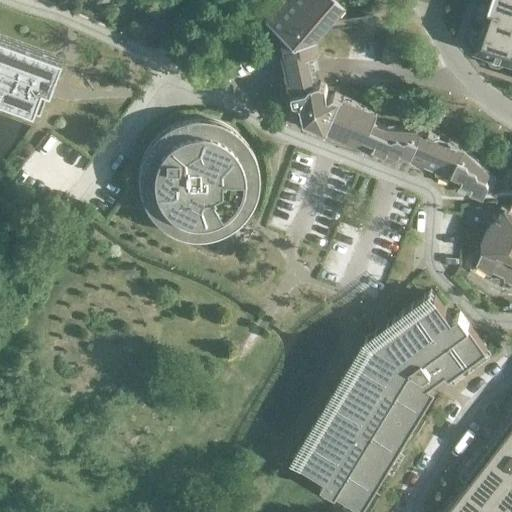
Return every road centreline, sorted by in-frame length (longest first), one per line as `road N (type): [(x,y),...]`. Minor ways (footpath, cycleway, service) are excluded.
road 1 (residential): [(511,322),(475,312),(431,266),(428,191),(263,125),(167,70)]
road 2 (residential): [(511,371),(469,408),(411,511)]
road 3 (residential): [(78,200),(167,70)]
road 4 (residential): [(26,0),(167,70)]
road 5 (residential): [(511,113),(468,80),(422,0)]
